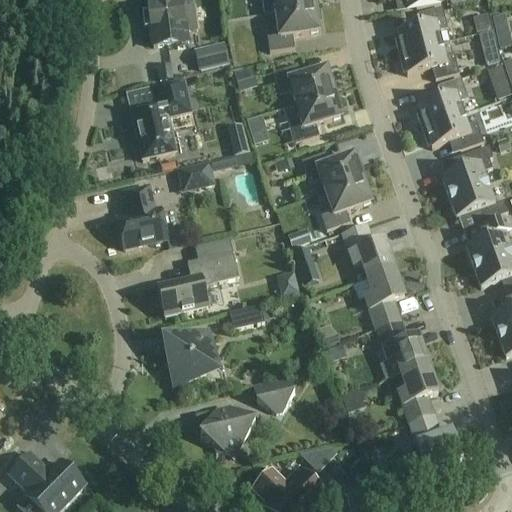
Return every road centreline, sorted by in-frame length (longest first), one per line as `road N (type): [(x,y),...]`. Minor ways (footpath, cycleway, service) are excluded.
road 1 (residential): [(511,488),(366,77),(350,0)]
road 2 (unclassified): [(52,236),(87,110),(90,0)]
road 3 (residential): [(52,236),(98,269),(116,303),(122,360),(95,415)]
road 4 (unclassified): [(195,511),(95,415)]
